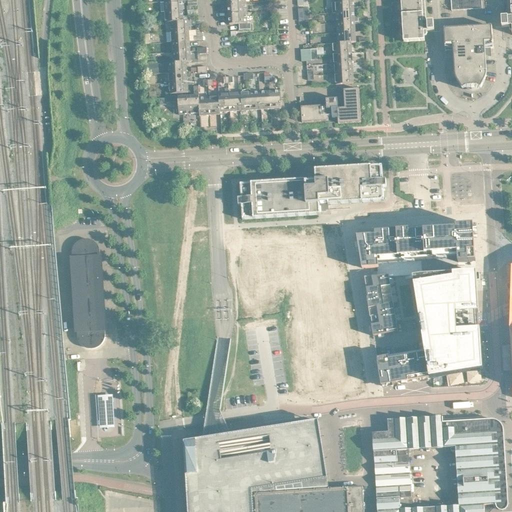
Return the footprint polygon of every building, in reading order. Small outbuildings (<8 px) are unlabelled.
[(162,12),(166,11),(184,10),(184,0),(166,1),(162,2),(162,12)] [(337,2),(338,12),(355,11),(355,0),(345,1),(345,0),(333,0),(334,2),(337,2)] [(402,0),(405,41),(426,40),(425,31),(436,30),(435,21),(430,21),(425,21),(423,0),(402,0)] [(452,0),(453,10),(483,8),(483,0),(452,0)] [(511,0),(511,9),(511,16),(508,16),(503,17),(503,26),(511,25),(511,0)] [(229,3),(230,13),(248,12),(247,2),(229,3)] [(167,22),(172,22),(172,21),(185,21),(185,20),(184,10),(166,11),(167,22)] [(338,12),(338,22),(356,21),(355,11),(338,12)] [(248,12),(230,13),(231,24),(240,23),(240,29),(252,28),(252,22),(248,22),(248,12)] [(172,22),(172,31),(190,30),(189,20),(185,20),(185,21),(172,21),(172,22)] [(338,22),(339,32),(357,31),(356,21),(338,22)] [(458,74),(458,75),(459,77),(459,78),(460,79),(460,80),(465,87),(467,86),(471,85),(473,89),(477,88),(478,85),(481,86),(485,78),(485,77),(486,76),(486,75),(486,74),(486,72),(486,71),(488,71),(487,53),(492,53),(492,48),(494,47),(493,26),(445,29),(446,45),(455,44),(456,73),(458,73),(458,74)] [(172,31),(173,41),(191,40),(190,30),(172,31)] [(339,32),(339,42),(339,43),(352,42),(357,42),(357,31),(339,32)] [(173,41),(174,52),(191,51),(191,40),(173,41)] [(335,43),(335,53),(353,52),(352,42),(339,43),(339,42),(335,43)] [(174,52),(174,62),(187,61),(192,61),(191,51),(174,52)] [(335,53),(336,63),(354,62),(353,52),(335,53)] [(169,62),(170,72),(188,71),(187,61),(174,62),(169,62)] [(336,63),(336,73),(354,72),(354,62),(336,63)] [(160,63),(149,63),(149,73),(160,73),(160,63)] [(170,72),(171,83),(189,81),(188,71),(170,72)] [(354,72),(336,73),(337,84),(355,83),(354,72)] [(189,81),(171,83),(171,93),(189,92),(189,81)] [(339,118),(339,123),(362,121),(360,88),(345,89),(346,107),(339,107),(339,98),(327,99),(328,105),(303,106),(303,121),(330,120),(330,116),(334,116),(334,118),(339,118)] [(271,90),(261,91),(262,109),(272,108),(271,90)] [(282,90),(271,90),(272,108),(283,108),(282,90)] [(261,91),(251,92),(252,110),(262,109),(261,91)] [(241,92),(231,93),(232,111),(242,110),(241,92)] [(251,92),(241,92),(242,110),(252,110),(251,92)] [(220,93),(220,96),(221,111),(222,111),(232,111),(231,93),(220,93)] [(191,113),(201,113),(200,97),(200,95),(190,96),(191,113)] [(180,114),(191,113),(190,96),(179,96),(180,114)] [(220,96),(210,97),(211,114),(222,114),(222,111),(221,111),(220,96)] [(201,113),(201,115),(211,114),(210,97),(200,97),(201,113)] [(471,160),(410,163),(413,205),(474,202),(471,160)] [(241,183),(244,219),(321,214),(321,203),(329,203),(329,202),(332,202),(332,204),(386,201),(385,187),(388,186),(387,179),(384,179),(383,165),(319,169),(319,171),(318,171),(319,180),(309,181),(309,179),(304,179),(304,178),(300,178),(300,179),(241,183)] [(391,233),(358,235),(359,243),(361,253),(362,258),(379,257),(459,252),(476,251),(476,239),(475,228),(475,226),(475,225),(468,225),(457,226),(457,228),(425,230),(410,231),(410,229),(408,229),(399,230),(391,230),(391,233)] [(79,338),(80,340),(80,341),(81,342),(81,343),(82,344),(83,345),(84,346),(86,346),(87,347),(89,348),(90,348),(91,348),(93,348),(94,348),(95,348),(97,348),(98,347),(99,346),(100,346),(101,345),(102,344),(103,343),(104,342),(105,341),(105,340),(106,339),(106,338),(106,337),(106,335),(106,334),(101,251),(101,250),(101,248),(100,247),(100,246),(99,245),(98,244),(97,243),(96,242),(95,241),(94,240),(93,240),(92,239),(91,239),(89,238),(87,238),(87,239),(86,239),(86,238),(85,239),(84,239),(82,239),(81,240),(80,240),(79,241),(78,242),(77,243),(76,244),(75,245),(75,246),(74,247),(74,249),(73,250),(73,251),(73,252),(73,253),(79,336),(79,338)] [(426,275),(414,277),(427,353),(431,378),(484,369),(481,328),(479,329),(478,321),(478,312),(480,312),(477,272),(426,275)] [(390,275),(366,277),(368,288),(391,285),(390,275)] [(391,285),(368,288),(369,297),(368,297),(368,298),(393,294),(391,285)] [(393,294),(368,298),(370,307),(394,303),(393,294)] [(394,303),(370,307),(371,316),(396,312),(394,303)] [(396,312),(371,316),(371,317),(372,317),(374,324),(373,325),(373,326),(397,322),(396,312)] [(397,322),(373,326),(374,332),(374,335),(379,335),(380,335),(385,334),(387,333),(397,332),(399,331),(399,330),(398,323),(397,322)] [(379,358),(378,358),(383,385),(394,384),(398,383),(409,381),(414,380),(430,378),(427,360),(426,353),(395,358),(394,357),(390,358),(390,356),(379,358)] [(99,394),(101,427),(116,426),(114,393),(99,394)] [(389,431),(374,432),(374,446),(374,450),(375,457),(375,458),(375,462),(376,462),(376,463),(377,474),(377,475),(378,486),(377,486),(377,487),(378,487),(379,498),(378,498),(378,499),(379,499),(379,510),(379,511),(489,511),(496,504),(497,507),(500,510),(503,510),(508,509),(509,507),(508,490),(508,480),(508,478),(507,468),(507,466),(506,456),(506,454),(505,444),(506,444),(505,430),(505,427),(503,424),(501,422),(499,420),(496,419),(492,419),(444,422),(443,422),(443,423),(444,434),(445,447),(448,447),(451,444),(457,444),(457,446),(458,473),(461,475),(461,479),(459,479),(459,484),(462,484),(462,488),(459,491),(459,494),(460,505),(448,506),(424,507),(424,508),(424,510),(418,510),(415,508),(413,508),(410,508),(407,511),(404,511),(399,506),(398,503),(401,501),(401,498),(413,497),(410,454),(410,449),(422,449),(434,448),(433,434),(432,434),(432,430),(433,430),(433,428),(432,428),(432,427),(433,427),(432,417),(389,419),(389,431)] [(290,425),(185,441),(189,511),(249,511),(249,508),(254,508),(253,492),(278,490),(329,487),(330,487),(325,459),(323,445),(319,421),(290,425)] [(366,511),(367,511),(366,499),(365,498),(365,487),(345,488),(319,490),(260,493),(260,492),(256,493),(257,511),(366,511)]
